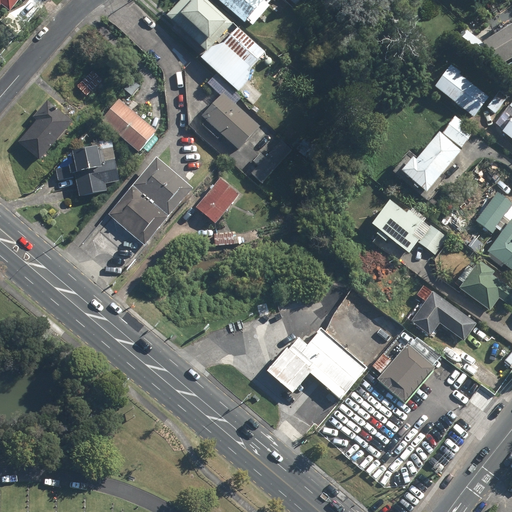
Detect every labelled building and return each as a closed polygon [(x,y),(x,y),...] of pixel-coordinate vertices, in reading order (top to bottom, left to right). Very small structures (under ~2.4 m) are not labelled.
[(0,0),(0,7),(9,14),(20,1),(22,3),(24,0),(0,0)] [(200,60),(237,95),(247,84),(250,70),(264,54),(233,26),(230,26),(203,0),(183,0),(166,18),(205,55),(200,60)] [(214,0),(243,26),(248,21),(254,26),(267,10),(262,6),(265,3),(261,0),(214,0)] [(487,59),(496,70),(511,60),(511,26),(482,46),(463,32),(457,40),(478,56),(482,50),(487,59)] [(433,91),(473,120),(488,100),(457,78),(459,75),(449,68),(433,91)] [(76,88),(86,98),(102,83),(92,73),(76,88)] [(321,103),(310,95),(292,118),(303,127),(321,103)] [(201,119),(237,154),(259,130),(222,96),(201,119)] [(100,123),(137,155),(155,135),(118,102),(100,123)] [(17,145),(39,164),(71,125),(46,104),(32,120),(36,123),(17,145)] [(441,136),(462,151),(475,133),(455,118),(441,136)] [(511,119),(501,135),(511,143),(511,119)] [(407,155),(390,176),(421,201),(460,156),(437,137),(416,162),(407,155)] [(74,180),(78,200),(92,198),(106,194),(104,187),(118,185),(118,182),(119,182),(116,165),(115,165),(111,142),(88,146),(88,152),(75,155),(75,152),(68,153),(55,170),(57,183),(74,180)] [(250,176),(261,186),(292,152),(281,142),(265,160),(260,156),(252,164),(257,168),(250,176)] [(107,218),(143,250),(191,194),(154,163),(107,218)] [(195,211),(214,227),(238,198),(219,182),(195,211)] [(475,224),(492,236),(511,207),(511,206),(496,195),(475,224)] [(388,204),(370,229),(408,256),(418,242),(414,239),(423,225),(407,213),(405,216),(388,204)] [(486,255),(511,274),(511,224),(510,223),(486,255)] [(430,227),(418,245),(435,257),(447,239),(430,227)] [(239,232),(219,234),(220,247),(240,245),(239,232)] [(458,291),(489,313),(498,301),(511,310),(511,308),(511,291),(492,278),(495,274),(478,262),(458,291)] [(432,294),(410,325),(430,339),(439,326),(463,344),(476,326),(432,294)] [(359,373),(320,336),(297,360),(337,397),(359,373)] [(438,370),(410,344),(375,382),(403,408),(438,370)]
